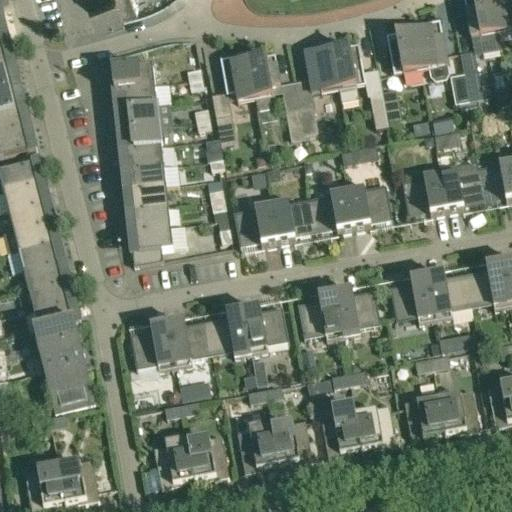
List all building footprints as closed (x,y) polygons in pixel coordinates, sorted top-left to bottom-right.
[(99,0),(92,3),(100,23),(138,8),(135,0),(99,0)] [(481,42),(499,38),(491,0),(485,0),(465,4),(472,42),(481,41),(481,42)] [(511,0),(491,0),(499,38),(511,36),(511,0)] [(422,30),(423,35),(414,36),(422,76),(430,74),(432,82),(437,86),(447,84),(450,78),(448,70),(449,70),(440,26),(422,30)] [(0,35),(0,56),(10,54),(5,34),(0,35)] [(424,88),(422,76),(414,36),(388,41),(395,80),(404,78),(404,79),(407,78),(409,87),(412,90),(423,88),(424,88)] [(365,80),(360,53),(359,50),(332,55),(340,95),(342,108),(360,105),(356,82),(365,80)] [(305,55),(313,99),(322,97),(322,98),(340,95),(332,55),(324,57),(323,52),(305,55)] [(0,56),(0,77),(15,74),(10,54),(0,56)] [(276,60),(249,65),(256,105),(258,115),(276,112),(272,92),(281,90),(276,60)] [(238,108),(256,105),(249,65),(240,67),(239,62),(221,65),(227,100),(236,98),(238,108)] [(113,74),(115,95),(156,91),(153,69),(113,74)] [(0,77),(0,98),(20,94),(15,74),(0,77)] [(188,77),(190,87),(203,85),(201,75),(188,77)] [(478,78),(465,81),(470,105),(478,104),(482,103),(478,78)] [(457,108),(470,105),(465,81),(453,83),(457,108)] [(205,94),(203,85),(190,87),(192,97),(205,94)] [(115,95),(117,116),(158,111),(156,91),(115,95)] [(0,98),(0,119),(26,113),(20,94),(0,98)] [(396,97),(383,99),(388,124),(400,122),(396,97)] [(389,128),(388,124),(383,99),(371,101),(376,130),(389,128)] [(478,104),(470,105),(472,116),(472,118),(480,116),(478,104)] [(460,113),(463,118),(472,116),(470,107),(459,108),(460,113)] [(117,116),(120,136),(160,131),(158,111),(117,116)] [(305,139),(317,137),(313,112),(300,115),(305,139)] [(0,119),(0,140),(31,133),(26,113),(0,119)] [(198,127),(211,125),(209,114),(196,117),(198,127)] [(305,139),(300,115),(288,117),(293,146),(306,143),(305,139)] [(231,122),(218,124),(222,149),(235,147),(231,122)] [(207,147),(214,146),(211,125),(198,127),(201,147),(207,146),(207,147)] [(120,136),(122,156),(163,152),(160,131),(120,136)] [(0,163),(36,154),(31,133),(0,140),(0,163)] [(435,141),(437,154),(443,153),(441,140),(435,141)] [(424,142),(426,152),(435,150),(434,141),(424,142)] [(211,167),(224,165),(220,144),(214,146),(207,147),(211,167)] [(122,156),(124,176),(165,172),(163,152),(122,156)] [(341,157),(343,169),(349,167),(353,162),(352,155),(341,157)] [(258,172),(267,170),(266,161),(256,163),(258,172)] [(500,172),(479,176),(485,208),(506,204),(507,209),(511,208),(511,162),(499,165),(500,172)] [(224,165),(211,167),(213,177),(225,175),(224,165)] [(0,176),(0,179),(5,198),(44,188),(39,167),(0,176)] [(305,178),(315,176),(313,167),(304,168),(305,178)] [(124,176),(126,197),(167,192),(165,172),(124,176)] [(457,172),(440,175),(448,220),(465,217),(464,212),(485,208),(479,176),(458,179),(457,172)] [(268,184),(281,182),(280,173),(267,175),(268,184)] [(431,223),(448,220),(440,175),(424,178),(425,186),(405,189),(404,188),(403,188),(409,223),(411,223),(410,222),(431,218),(431,223)] [(251,180),(254,194),(268,191),(266,176),(251,180)] [(5,198),(10,218),(49,208),(44,188),(5,198)] [(364,189),(347,193),(355,237),(372,234),(371,229),(392,225),(392,226),(393,226),(387,191),(385,192),(386,193),(365,196),(364,189)] [(126,197),(129,217),(169,212),(167,192),(126,197)] [(332,203),(311,206),(317,239),(337,235),(338,240),(355,237),(347,193),(330,196),(332,203)] [(212,208),(225,205),(223,195),(210,198),(212,208)] [(288,203),(272,206),(280,251),(297,247),(296,243),(317,239),(311,206),(290,210),(288,203)] [(225,205),(212,208),(215,228),(218,227),(229,226),(225,205)] [(262,249),(263,254),(280,251),(272,206),(255,209),(256,216),(236,220),(236,219),(234,219),(241,254),(242,254),(242,253),(262,249)] [(10,218),(15,237),(54,227),(49,208),(10,218)] [(129,217),(131,237),(172,233),(169,212),(129,217)] [(59,247),(54,227),(15,237),(4,240),(9,260),(20,257),(59,247)] [(135,272),(164,267),(163,255),(174,254),(172,233),(131,237),(135,272)] [(223,249),(233,247),(230,234),(220,236),(223,249)] [(20,257),(25,277),(64,267),(59,247),(20,257)] [(25,277),(30,297),(69,287),(64,267),(25,277)] [(488,277),(467,280),(473,313),(494,309),(495,316),(511,312),(504,269),(487,272),(488,277)] [(445,280),(428,283),(436,327),(453,324),(452,317),(473,313),(467,280),(446,284),(445,280)] [(428,283),(411,286),(412,290),(392,294),(392,293),(391,293),(397,328),(398,328),(398,327),(418,323),(420,330),(436,327),(428,283)] [(30,297),(35,317),(74,307),(69,287),(30,297)] [(353,297),(336,300),(344,344),(361,341),(360,334),(380,330),(380,331),(381,331),(375,296),(374,296),(374,298),(354,301),(353,297)] [(336,300),(319,303),(320,307),(300,311),(300,310),(298,310),(305,345),(306,345),(306,344),(326,340),(327,347),(344,344),(336,300)] [(35,337),(35,338),(79,327),(74,307),(35,317),(40,336),(35,337)] [(261,313),(244,317),(252,361),(269,358),(268,351),(288,347),(288,348),(289,348),(283,313),(282,313),(282,314),(262,318),(261,313)] [(228,324),(207,328),(213,361),(234,357),(235,364),(252,361),(244,317),(227,320),(228,324)] [(35,338),(40,357),(80,347),(75,328),(80,327),(79,327),(35,338)] [(185,327),(168,330),(177,375),(193,371),(192,364),(213,361),(207,328),(186,332),(185,327)] [(168,330),(152,333),(152,338),(132,342),(132,341),(131,341),(137,376),(138,375),(138,374),(158,371),(160,378),(177,375),(168,330)] [(451,356),(449,345),(440,347),(442,358),(451,356)] [(40,357),(45,377),(85,367),(80,347),(40,357)] [(429,349),(432,360),(442,358),(439,347),(429,349)] [(502,363),(511,361),(511,350),(500,353),(502,363)] [(300,357),(302,368),(316,364),(313,354),(300,357)] [(432,364),(434,376),(451,373),(449,361),(432,364)] [(434,376),(432,364),(416,367),(418,379),(434,376)] [(95,408),(85,367),(45,377),(56,418),(95,408)] [(351,379),(362,377),(361,372),(355,368),(349,369),(351,379)] [(255,378),(257,392),(269,389),(266,376),(255,378)] [(349,380),(351,392),(367,389),(365,377),(349,380)] [(351,392),(349,380),(332,383),(334,395),(351,392)] [(256,384),(245,386),(246,394),(257,392),(256,384)] [(0,398),(10,397),(9,386),(0,387),(0,398)] [(511,389),(489,394),(496,434),(511,431),(510,429),(511,428),(511,389)] [(181,395),(184,407),(193,405),(191,393),(181,395)] [(265,396),(267,407),(284,404),(282,393),(265,396)] [(172,396),(169,401),(170,406),(174,409),(179,408),(182,403),(181,398),(177,395),(172,396)] [(267,407),(265,396),(249,399),(251,409),(267,407)] [(417,407),(405,409),(413,449),(427,447),(427,444),(446,440),(438,397),(416,401),(417,407)] [(439,397),(438,397),(446,440),(465,437),(466,440),(480,437),(473,397),(440,403),(439,397)] [(198,409),(182,411),(184,422),(200,419),(198,409)] [(182,411),(166,414),(168,425),(184,422),(182,411)] [(334,422),(322,424),(329,465),(344,462),(343,459),(362,456),(355,412),(333,416),(334,422)] [(355,412),(362,456),(382,452),(382,455),(397,452),(390,412),(356,418),(355,412)] [(50,424),(52,434),(69,431),(68,421),(50,424)] [(52,434),(50,424),(35,427),(36,436),(52,434)] [(250,437),(238,440),(246,480),(260,477),(260,474),(279,471),(271,427),(249,431),(250,437)] [(272,427),(271,427),(279,471),(298,467),(299,470),(313,467),(306,427),(273,433),(272,427)] [(188,443),(187,443),(195,486),(215,483),(215,485),(230,483),(222,442),(189,448),(188,443)] [(167,452),(155,455),(162,495),(177,492),(176,490),(195,486),(187,443),(166,447),(167,452)] [(93,466),(59,472),(66,510),(85,506),(86,509),(101,506),(93,466)] [(25,478),(31,511),(54,511),(66,510),(59,472),(25,478)]
